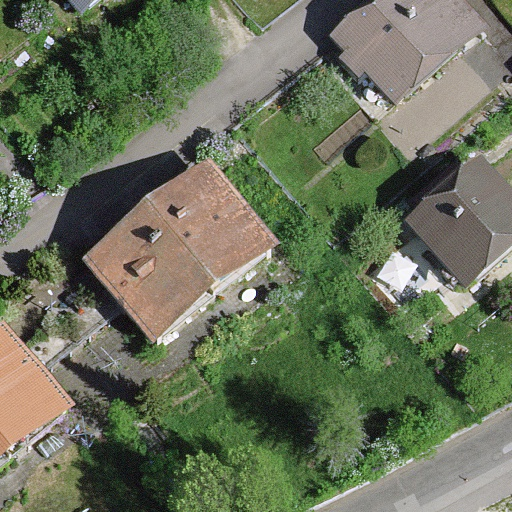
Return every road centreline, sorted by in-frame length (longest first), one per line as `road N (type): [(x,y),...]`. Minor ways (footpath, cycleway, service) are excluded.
road 1 (residential): [(0,268),(335,0)]
road 2 (residential): [(370,511),(511,435)]
